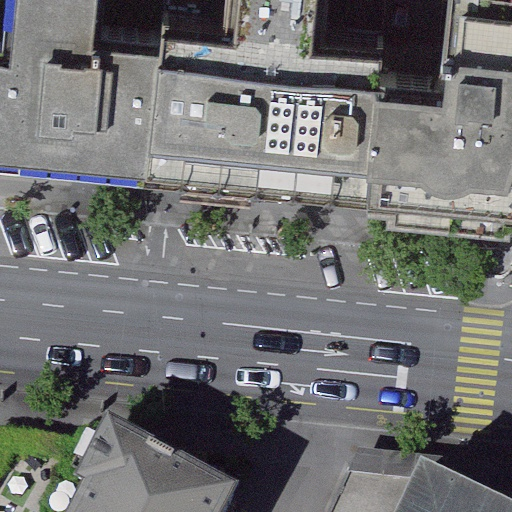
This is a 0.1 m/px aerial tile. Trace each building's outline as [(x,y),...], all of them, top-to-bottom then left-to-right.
[(0,0),(0,164),(129,178),(150,41),(98,35),(102,0),(0,0)] [(337,199),(351,200),(365,78),(367,47),(325,42),(329,0),(226,0),(223,34),(153,25),(150,41),(129,178),(171,182),(337,199)] [(365,78),(351,200),(440,211),(511,216),(511,0),(453,0),(447,52),(435,51),(433,85),(365,78)] [(232,511),(238,502),(118,442),(92,492),(100,496),(91,511),(232,511)] [(479,511),(511,511),(511,489),(352,473),(334,511),(408,511),(421,485),(479,511)] [(479,511),(421,485),(408,511),(479,511)]
